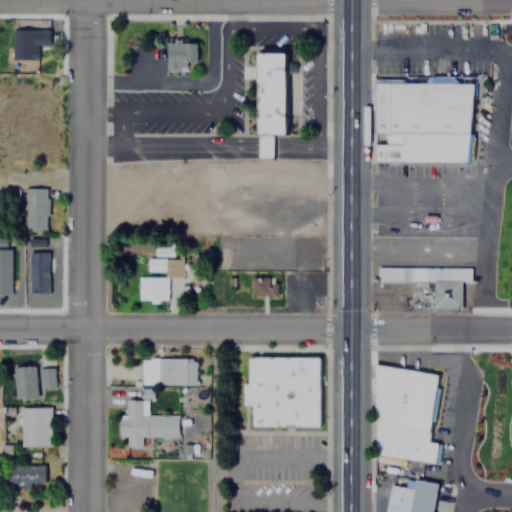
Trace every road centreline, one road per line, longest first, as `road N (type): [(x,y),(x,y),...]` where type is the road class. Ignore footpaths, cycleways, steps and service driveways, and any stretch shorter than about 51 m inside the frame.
road 1 (residential): [(91,511),(87,0)]
road 2 (trunk): [(353,0),(350,511)]
road 3 (residential): [(511,334),(0,331)]
road 4 (tertiary): [(127,0),(511,0)]
